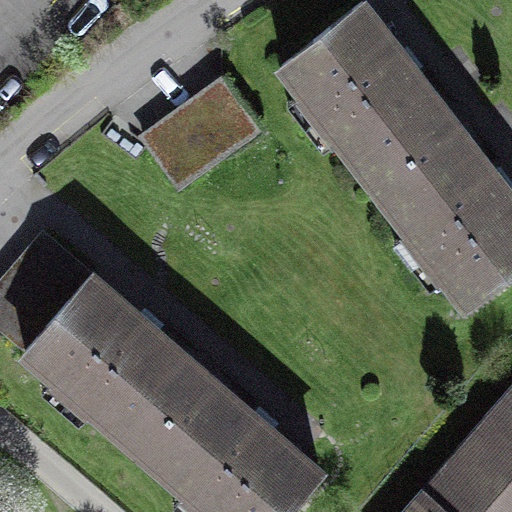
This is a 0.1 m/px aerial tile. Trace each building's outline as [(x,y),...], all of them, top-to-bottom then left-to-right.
[(452,119),(361,1),(281,63),(372,181),(452,119)] [(221,78),(142,135),(177,183),(256,127),(221,78)] [(511,196),(452,119),(372,181),(465,301),(511,264),(511,196)] [(205,370),(45,234),(0,285),(0,326),(140,446),(205,370)] [(140,446),(217,511),(279,511),(318,467),(205,370),(140,446)] [(511,511),(511,394),(409,511),(511,511)]
